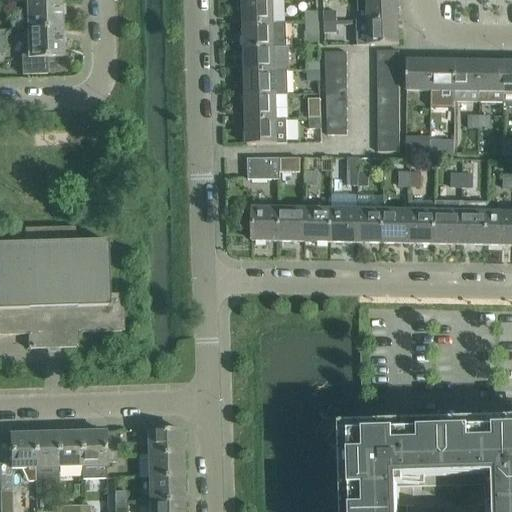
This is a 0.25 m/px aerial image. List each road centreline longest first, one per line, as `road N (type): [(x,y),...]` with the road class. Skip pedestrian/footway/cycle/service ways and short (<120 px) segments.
road 1 (residential): [(511,286),(205,284)]
road 2 (residential): [(205,284),(196,0)]
road 3 (residential): [(0,408),(209,401)]
road 4 (residential): [(0,101),(77,99),(99,88),(104,0)]
